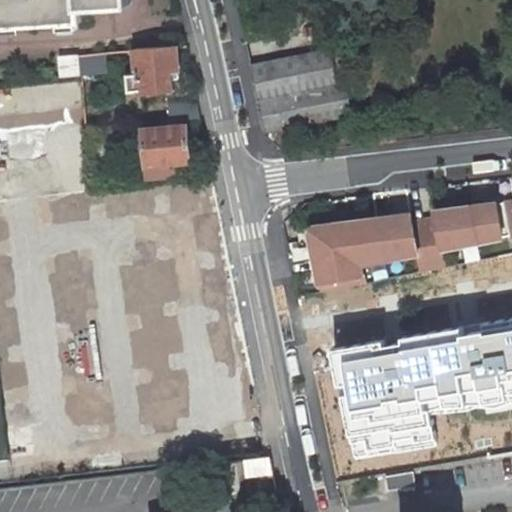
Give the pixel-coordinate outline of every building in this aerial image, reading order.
[(0,0),(0,25),(81,21),(80,8),(79,0),(0,0)] [(79,0),(80,8),(130,5),(129,0),(79,0)] [(180,68),(178,45),(177,45),(137,48),(139,73),(129,74),(130,90),(141,89),(141,91),(174,88),(172,77),(180,76),(179,69),(180,68)] [(330,48),(251,64),(258,100),(338,83),(330,48)] [(106,73),(105,52),(80,55),(82,75),(106,73)] [(352,113),(346,81),(338,83),(258,100),(264,131),(352,113)] [(188,104),(169,107),(170,121),(184,119),(201,118),(199,103),(188,106),(188,104)] [(185,126),(184,119),(170,121),(162,121),(163,128),(144,129),(149,176),(175,174),(175,164),(191,162),(187,126),(185,126)] [(445,248),(511,234),(511,202),(435,211),(436,219),(412,222),(411,214),(314,225),(310,231),(323,292),(365,283),(362,264),(419,253),(423,272),(449,267),(445,248)] [(511,320),(328,353),(349,465),(437,449),(431,415),(485,405),(487,413),(511,408),(511,320)] [(274,473),(271,456),(246,459),(248,476),(257,475),(274,473)] [(416,485),(414,471),(387,476),(390,489),(416,485)] [(263,502),(280,499),(274,473),(257,475),(263,502)]
